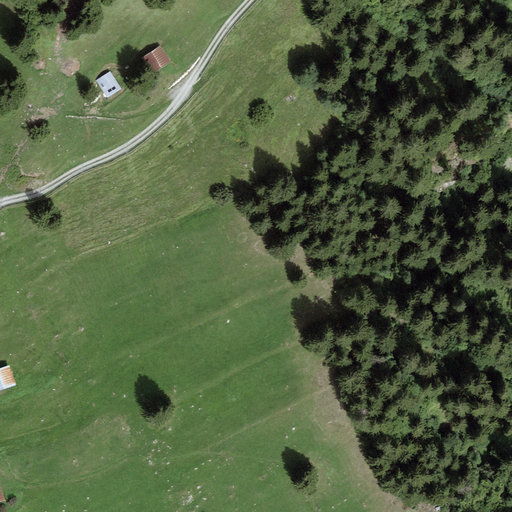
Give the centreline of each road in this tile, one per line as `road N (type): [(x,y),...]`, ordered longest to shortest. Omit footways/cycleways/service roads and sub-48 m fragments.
road 1 (track): [(251,0),(183,97),(140,139),(46,191),(0,203)]
road 2 (track): [(183,97),(124,116),(88,114),(140,69)]
